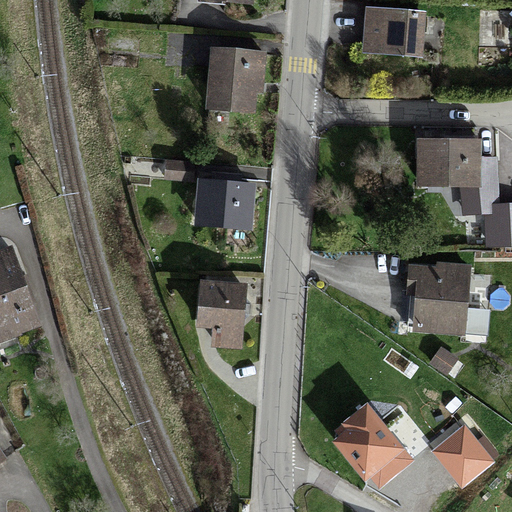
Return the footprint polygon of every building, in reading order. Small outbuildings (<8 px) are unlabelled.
[(437,21),(363,16),(360,57),(434,62),(437,21)] [(207,58),(204,103),(258,106),(260,61),(207,58)] [(476,141),(421,138),(418,185),(463,188),(462,212),(484,214),(484,246),(511,246),(511,203),(490,204),(493,163),(474,162),(476,141)] [(196,171),(193,218),(245,221),(248,174),(196,171)] [(4,244),(0,246),(0,335),(36,321),(4,244)] [(414,272),(412,327),(462,328),(463,273),(414,272)] [(238,344),(240,286),(192,285),(191,323),(212,324),(211,343),(238,344)] [(371,410),(336,435),(364,474),(399,449),(371,410)] [(464,424),(430,451),(461,488),(494,461),(464,424)]
